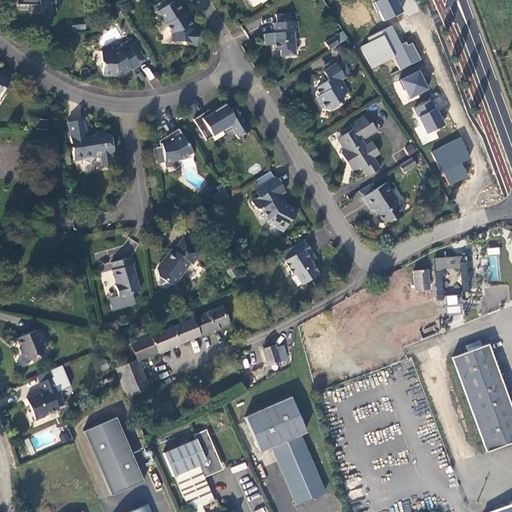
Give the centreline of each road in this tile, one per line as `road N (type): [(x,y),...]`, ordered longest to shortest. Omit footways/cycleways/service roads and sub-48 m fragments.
road 1 (residential): [(474,222),(384,261),(360,254),(240,67)]
road 2 (residential): [(474,222),(468,202),(475,153),(417,23)]
road 3 (unknown): [(0,282),(39,258),(61,224),(4,141)]
road 4 (secondary): [(445,0),(511,171)]
road 5 (residential): [(0,43),(36,74),(129,106)]
road 6 (secondary): [(511,128),(465,0)]
